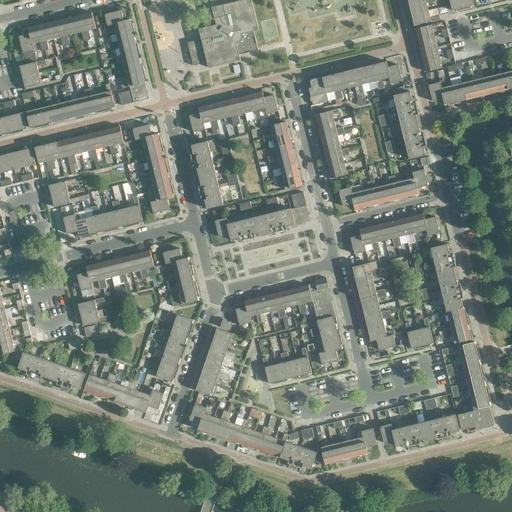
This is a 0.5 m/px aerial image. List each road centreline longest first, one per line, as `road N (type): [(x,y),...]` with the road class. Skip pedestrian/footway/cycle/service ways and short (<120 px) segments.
road 1 (residential): [(0,270),(194,223)]
road 2 (residential): [(325,226),(290,75)]
road 3 (residential): [(169,434),(212,292)]
road 4 (residential): [(368,402),(334,263)]
road 5 (residential): [(325,226),(448,196)]
road 6 (residential): [(212,292),(334,263)]
road 7 (residential): [(194,223),(166,104)]
